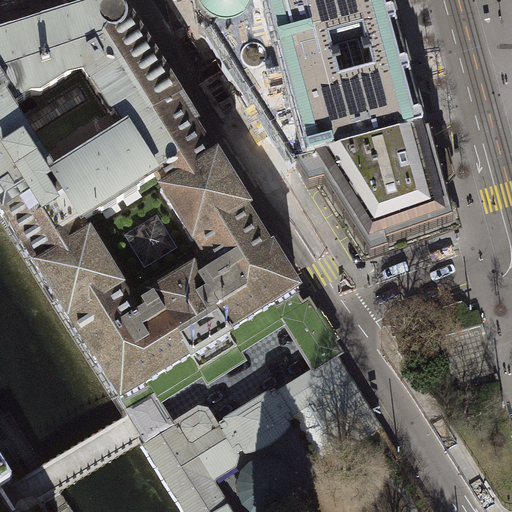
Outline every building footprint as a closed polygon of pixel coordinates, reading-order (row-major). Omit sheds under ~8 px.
[(192,0),(193,0),(193,10),(295,168),(428,131),(400,27),(392,0),(192,0)] [(0,216),(2,220),(4,218),(38,271),(37,272),(69,323),(69,322),(128,416),(131,415),(129,413),(134,411),(149,401),(153,398),(154,400),(281,320),(282,322),(308,306),(300,293),(301,292),(273,247),(270,249),(259,232),(247,213),(250,211),(240,195),(239,196),(226,175),(227,175),(217,159),(215,160),(194,128),(198,126),(180,97),(179,98),(131,21),(128,21),(128,18),(126,13),(123,9),(119,6),(113,5),(108,6),(103,9),(101,11),(99,10),(67,20),(39,28),(38,25),(13,33),(14,36),(0,40),(0,216)] [(428,131),(295,168),(308,192),(323,187),(366,254),(453,224),(428,131)] [(242,452),(244,455),(258,453),(270,447),(283,438),(291,427),(289,423),(294,420),(293,418),(310,407),(339,454),(359,441),(313,368),(337,354),(308,306),(281,322),(311,371),(277,392),(275,388),(216,424),(235,454),(237,453),(238,455),(242,452)] [(458,387),(492,383),(485,329),(450,334),(458,387)] [(382,427),(337,354),(313,368),(359,441),(382,427)] [(235,467),(237,458),(235,454),(216,424),(207,411),(199,409),(167,429),(149,401),(134,411),(151,438),(147,441),(146,439),(143,441),(146,445),(144,446),(186,511),(230,511),(212,481),(235,467)] [(0,511),(16,511),(0,487),(0,511)]
